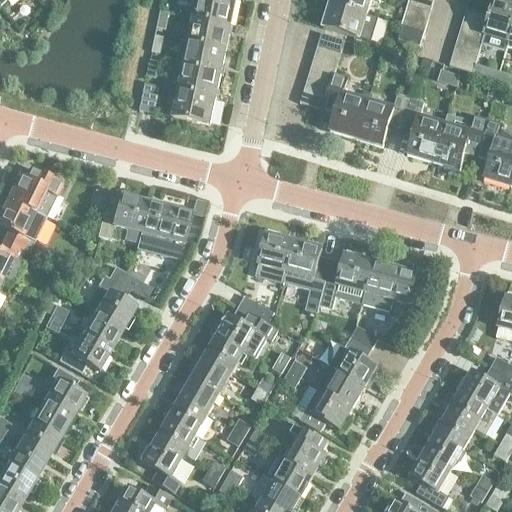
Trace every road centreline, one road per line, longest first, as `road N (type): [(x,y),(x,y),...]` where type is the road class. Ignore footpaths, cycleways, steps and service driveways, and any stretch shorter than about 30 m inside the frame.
road 1 (residential): [(242,184),(210,273),(71,511)]
road 2 (residential): [(340,511),(440,343),(470,247)]
road 3 (residential): [(242,184),(2,122)]
road 4 (residential): [(470,247),(242,184)]
road 5 (residential): [(242,184),(279,0)]
